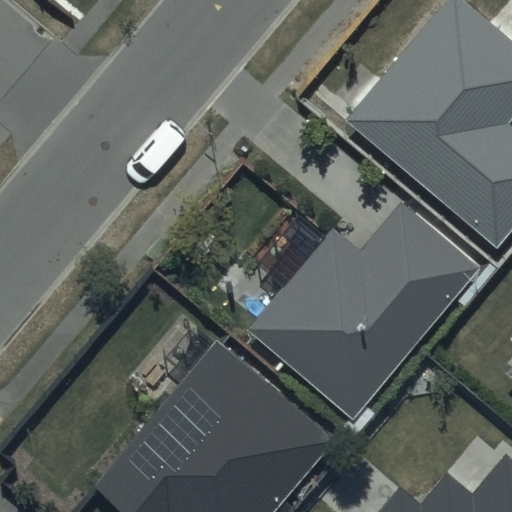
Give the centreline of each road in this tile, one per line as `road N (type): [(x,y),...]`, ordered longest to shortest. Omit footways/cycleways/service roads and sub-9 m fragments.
road 1 (residential): [(111,143),(234,0)]
road 2 (residential): [(0,275),(111,143)]
road 3 (residential): [(0,51),(111,143)]
